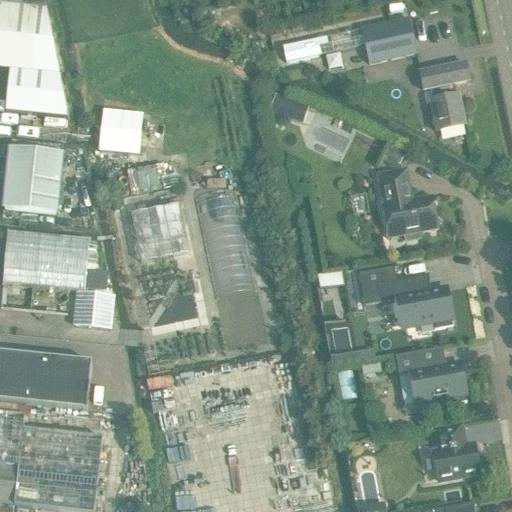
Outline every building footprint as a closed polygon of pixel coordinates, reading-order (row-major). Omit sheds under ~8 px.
[(0,0),(0,71),(10,72),(6,114),(68,120),(45,1),(30,0),(0,0)] [(360,30),(364,48),(368,65),(368,66),(414,55),(406,20),(360,30)] [(354,32),(282,48),(286,65),(364,48),(360,30),(354,32)] [(455,98),(452,85),(468,82),(463,62),(419,73),(424,92),(430,91),(432,102),(429,103),(436,132),(464,126),(458,97),(455,98)] [(290,72),(293,85),(307,82),(304,69),(290,72)] [(275,99),(269,115),(288,121),(293,105),(275,99)] [(389,148),(381,162),(391,167),(393,164),(399,167),(405,156),(389,148)] [(4,211),(55,217),(61,158),(10,153),(4,211)] [(407,172),(378,177),(384,208),(382,208),(387,235),(404,232),(405,237),(406,241),(409,243),(420,241),(422,238),(421,234),(438,231),(432,199),(412,203),(407,172)] [(122,202),(112,203),(114,213),(119,212),(123,207),(122,202)] [(180,207),(131,217),(141,266),(189,256),(180,207)] [(8,233),(2,290),(3,290),(4,288),(84,295),(84,302),(78,301),(75,328),(110,332),(112,304),(113,301),(112,301),(105,301),(107,279),(108,276),(107,276),(99,275),(96,266),(97,255),(95,254),(96,244),(89,244),(89,243),(8,235),(9,233),(8,233)] [(401,268),(359,276),(365,308),(395,303),(400,330),(411,328),(433,324),(435,332),(452,329),(451,324),(454,324),(448,292),(446,292),(430,295),(429,291),(427,280),(429,279),(429,278),(429,277),(426,277),(426,278),(396,284),(394,271),(400,270),(400,271),(401,271),(401,268)] [(377,362),(375,350),(364,352),(366,364),(377,362)] [(395,360),(398,381),(410,379),(416,406),(447,401),(448,409),(466,405),(459,368),(446,371),(442,351),(395,360)] [(0,355),(0,404),(87,413),(92,365),(0,355)] [(0,507),(40,511),(94,511),(103,442),(22,433),(24,421),(0,417),(0,507)] [(439,455),(433,457),(438,484),(479,476),(474,449),(465,451),(461,429),(435,434),(439,455)]
